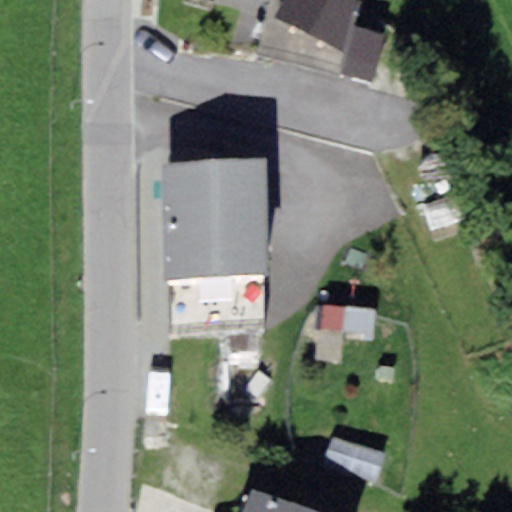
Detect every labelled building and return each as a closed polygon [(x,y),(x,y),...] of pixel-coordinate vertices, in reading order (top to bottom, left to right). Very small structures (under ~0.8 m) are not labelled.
[(357,0),(281,0),(261,33),(259,52),(336,73),(357,0)] [(268,275),(265,159),(163,161),(166,278),(268,275)] [(377,310),(324,304),(321,333),(374,339),(377,310)] [(380,455),(328,438),(317,469),(370,486),(380,455)] [(310,511),(252,491),(244,511),(310,511)]
